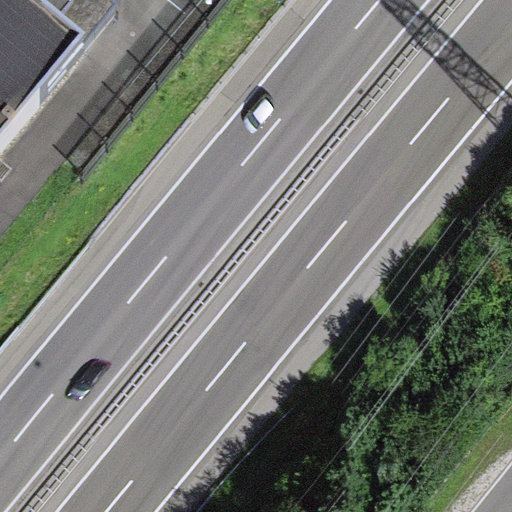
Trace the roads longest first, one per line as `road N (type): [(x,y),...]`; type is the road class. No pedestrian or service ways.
road 1 (motorway): [(105,511),(511,23)]
road 2 (motorway): [(380,0),(0,457)]
